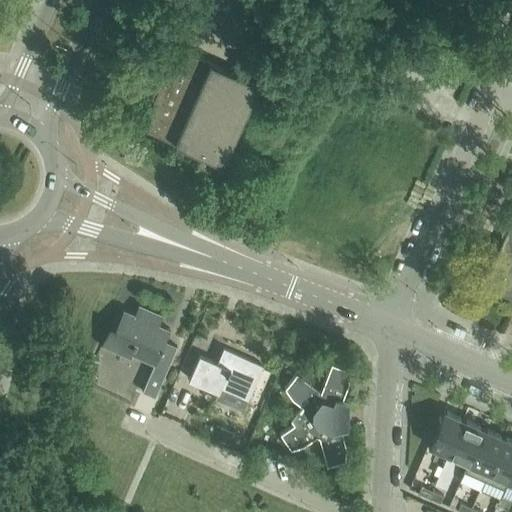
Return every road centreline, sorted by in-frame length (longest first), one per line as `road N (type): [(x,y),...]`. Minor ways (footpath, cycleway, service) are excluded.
road 1 (unknown): [(487,100),(220,20),(197,11),(193,0)]
road 2 (residential): [(387,327),(511,45)]
road 3 (residential): [(345,511),(132,417)]
road 4 (unclassified): [(245,272),(51,198)]
road 5 (residential): [(379,511),(387,327)]
road 6 (residential): [(387,327),(245,272)]
road 7 (secondary): [(41,138),(99,0)]
road 8 (residential): [(511,382),(387,327)]
road 9 (secondary): [(50,0),(0,114)]
